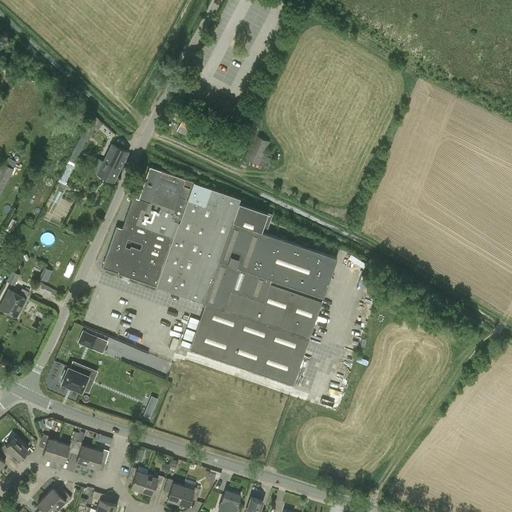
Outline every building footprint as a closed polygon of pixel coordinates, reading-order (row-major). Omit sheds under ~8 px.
[(243,107),(217,93),(207,111),(234,125),(243,107)] [(93,114),(81,137),(80,137),(68,160),(74,163),(86,140),(88,140),(95,126),(98,128),(103,123),(99,119),(93,114)] [(197,120),(184,114),(176,130),(189,137),(197,120)] [(264,153),(269,141),(254,134),(244,158),(268,168),(273,157),(264,153)] [(111,143),(103,161),(98,159),(92,169),(97,172),(97,173),(114,181),(128,151),(111,143)] [(0,167),(0,194),(14,168),(2,163),(0,167)] [(66,181),(74,166),(69,163),(60,179),(66,181)] [(262,227),(266,229),(272,213),(238,202),(240,198),(193,181),(149,166),(138,198),(133,196),(122,227),(116,225),(101,267),(155,286),(204,303),(188,348),(292,384),(336,257),(261,231),(262,227)] [(43,266),(40,277),(48,280),(52,268),(43,266)] [(14,285),(20,274),(12,270),(7,281),(14,285)] [(22,288),(19,294),(8,288),(0,304),(0,307),(16,316),(26,297),(29,291),(22,288)] [(183,344),(189,346),(190,340),(193,329),(187,328),(183,344)] [(84,330),(79,341),(92,347),(97,336),(84,330)] [(179,338),(172,336),(168,347),(175,349),(179,338)] [(62,377),(60,382),(81,390),(88,373),(67,365),(66,369),(64,368),(60,377),(62,377)] [(151,416),(158,396),(152,394),(144,414),(151,416)] [(94,438),(111,443),(113,437),(96,432),(94,438)] [(58,441),(48,437),(49,435),(43,434),(39,446),(44,448),(42,454),(53,458),(58,441)] [(4,444),(0,447),(0,448),(4,452),(10,459),(15,454),(18,458),(27,448),(15,436),(6,445),(4,444)] [(58,441),(53,458),(64,461),(67,450),(72,452),(76,440),(71,438),(69,444),(58,441)] [(76,440),(72,452),(78,454),(76,461),(86,464),(92,447),(82,444),(82,442),(82,441),(77,440),(76,440)] [(92,447),(86,464),(97,468),(99,461),(105,463),(109,450),(103,448),(102,450),(92,447)] [(147,473),(136,470),(137,468),(131,466),(127,478),(133,480),(130,487),(141,490),(147,473)] [(214,481),(217,472),(208,469),(205,479),(214,481)] [(152,475),(147,473),(141,490),(152,493),(154,486),(159,488),(164,476),(153,472),(152,475)] [(183,485),(173,481),(174,479),(167,477),(163,490),(169,491),(167,498),(177,502),(183,485)] [(193,488),(183,485),(177,502),(188,505),(190,498),(196,500),(200,487),(194,486),(193,488)] [(44,496),(57,508),(65,501),(66,502),(71,498),(62,488),(57,493),(52,488),(44,496)] [(225,488),(221,500),(220,500),(217,510),(223,511),(235,511),(238,505),(236,505),(240,493),(225,488)] [(112,496),(99,492),(93,490),(92,496),(99,499),(96,509),(106,511),(113,511),(117,504),(110,501),(112,496)] [(53,511),(57,508),(44,496),(37,504),(42,509),(38,511),(53,511)] [(250,497),(245,511),(258,511),(262,500),(250,497)]
